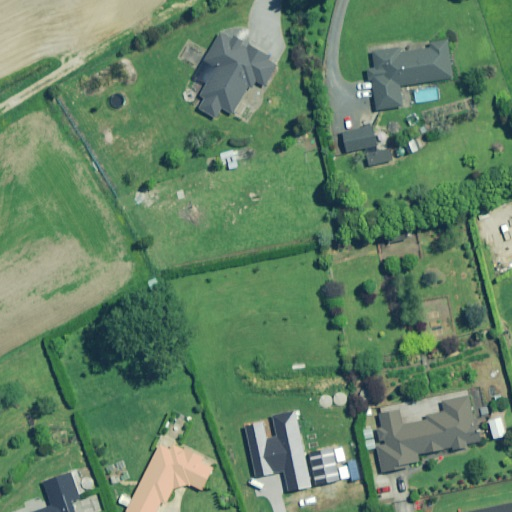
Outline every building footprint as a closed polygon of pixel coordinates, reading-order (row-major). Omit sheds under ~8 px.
[(223,107),(233,113),(249,86),(252,87),(257,79),(266,85),(277,65),(268,59),(270,55),(244,40),(235,35),(233,38),(221,32),(205,59),(217,67),(201,94),(206,97),(200,107),(217,117),(223,107)] [(400,46),(373,51),(375,67),(368,68),(370,80),(373,79),(377,109),(404,105),(401,85),(454,77),(448,39),(431,42),(431,47),(400,52),(400,46)] [(375,148),(372,124),(341,129),(345,153),(375,148)] [(378,446),(384,473),(410,468),(410,464),(419,462),(418,455),(482,441),(472,394),(443,400),(446,411),(428,415),(429,420),(404,425),(400,410),(380,414),(383,427),(378,428),(381,442),(386,440),(387,444),(378,446)] [(511,421),(511,410),(503,414),(506,424),(511,421)] [(503,419),(491,422),(496,439),(508,436),(503,419)] [(372,428),(362,430),(364,440),(374,438),(372,428)] [(376,448),(374,439),(364,441),(366,450),(376,448)] [(161,445),(127,511),(128,511),(155,511),(162,500),(166,502),(174,488),(191,484),(202,490),(213,468),(202,462),(204,458),(174,443),(170,450),(161,445)] [(85,511),(71,473),(45,482),(53,506),(35,511),(85,511)]
